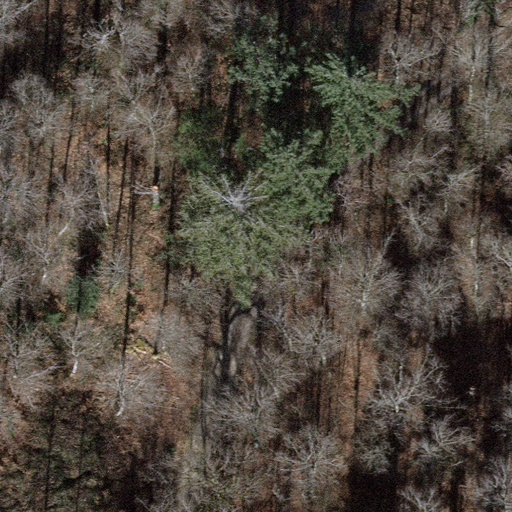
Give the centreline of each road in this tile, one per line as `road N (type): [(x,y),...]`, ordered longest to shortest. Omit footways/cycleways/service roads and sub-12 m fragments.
road 1 (track): [(0,117),(266,307),(501,511)]
road 2 (track): [(190,511),(266,307),(414,98),(511,29)]
